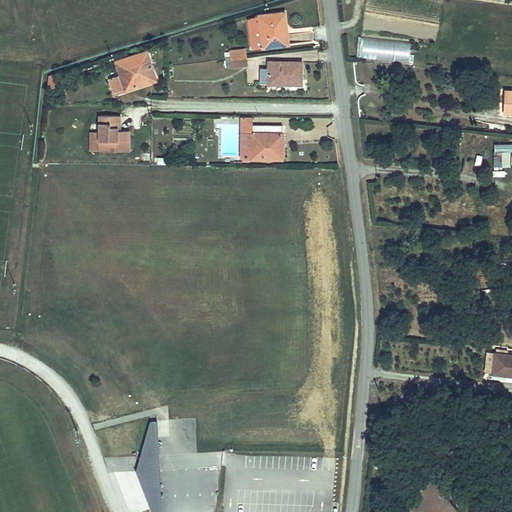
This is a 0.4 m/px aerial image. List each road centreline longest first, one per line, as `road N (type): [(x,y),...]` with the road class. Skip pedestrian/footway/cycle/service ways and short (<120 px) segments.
road 1 (residential): [(348,511),(369,316),(329,0)]
road 2 (unknown): [(343,105),(152,104)]
